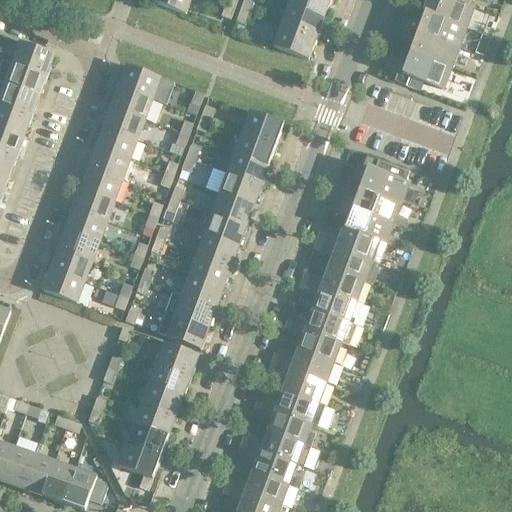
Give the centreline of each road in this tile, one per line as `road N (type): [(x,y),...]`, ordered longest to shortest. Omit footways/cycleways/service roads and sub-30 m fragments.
road 1 (tertiary): [(176,511),(363,0)]
road 2 (residential): [(0,271),(34,245),(104,53)]
